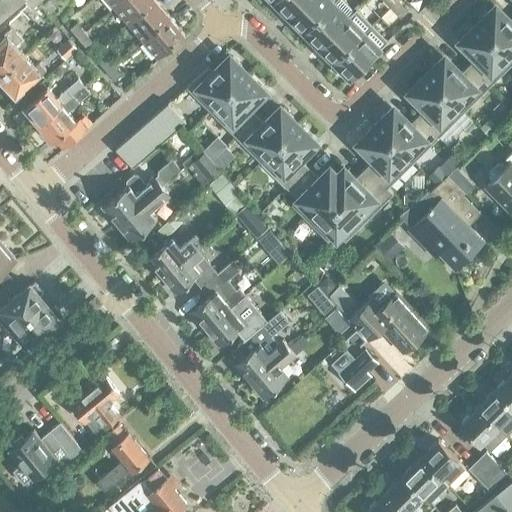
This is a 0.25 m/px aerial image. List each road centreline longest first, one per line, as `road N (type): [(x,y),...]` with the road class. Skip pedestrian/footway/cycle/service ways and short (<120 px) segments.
road 1 (residential): [(219,26),(240,26),(326,106),(349,104),(453,0)]
road 2 (residential): [(296,503),(511,305)]
road 3 (residential): [(296,503),(120,298)]
road 4 (residential): [(35,190),(219,26)]
road 5 (residential): [(0,401),(120,298)]
road 6 (residential): [(120,298),(35,190)]
